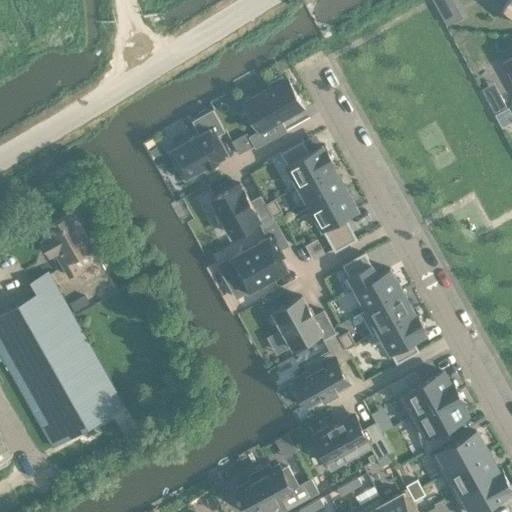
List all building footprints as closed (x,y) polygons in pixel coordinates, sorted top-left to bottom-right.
[(453,0),(437,0),(434,2),(447,25),(462,16),(453,0)] [(511,0),(498,0),(511,11),(511,0)] [(511,56),(501,62),(511,81),(511,56)] [(269,87),(243,101),(258,129),(248,135),(255,147),(286,130),(280,119),(303,107),(287,77),(283,79),(281,76),(267,84),(269,87)] [(500,95),(488,102),(494,112),(506,105),(500,95)] [(198,132),(168,149),(183,177),(201,167),(202,169),(223,157),(222,156),(224,155),(213,135),(224,129),(212,108),(191,119),(198,132)] [(302,140),(280,152),(298,185),(333,165),(333,166),(335,165),(322,143),(308,151),(302,140)] [(333,165),(298,185),(310,205),(345,186),(333,166),(333,165)] [(239,182),(211,198),(231,233),(258,219),(260,224),(272,217),(260,195),(250,200),(242,187),(239,182)] [(345,186),(310,205),(334,250),(356,238),(344,215),(357,208),(345,186)] [(274,198),(265,203),(272,215),(281,210),(274,198)] [(99,257),(92,245),(72,211),(45,226),(56,245),(52,247),(68,275),(99,257)] [(267,235),(227,257),(245,291),(287,268),(281,257),(284,255),(279,247),(287,243),(274,220),(262,227),(267,235)] [(364,252),(342,264),(366,307),(366,308),(401,289),(389,267),(376,274),(364,252)] [(116,269),(107,274),(127,309),(136,304),(116,269)] [(0,312),(0,353),(52,446),(123,406),(67,305),(47,271),(29,281),(36,293),(0,312)] [(401,289),(366,308),(366,307),(359,311),(371,334),(378,330),(378,329),(413,310),(412,309),(401,289)] [(83,294),(69,302),(75,314),(90,306),(83,294)] [(322,309),(312,314),(304,300),(301,295),(273,310),(282,326),(277,329),(286,347),(292,344),(292,346),(319,331),(323,338),(335,331),(322,309)] [(413,310),(378,329),(378,330),(396,362),(418,350),(412,339),(426,331),(413,308),(412,309),(413,310)] [(347,330),(338,335),(345,347),(354,342),(347,330)] [(330,351),(306,364),(310,372),(295,380),(307,403),(322,395),(323,397),(337,389),(336,387),(347,381),(337,362),(349,355),(345,347),(338,335),(336,331),(323,338),(330,351)] [(408,417),(457,390),(451,379),(448,381),(442,369),(420,382),(414,370),(390,384),(408,417)] [(457,390),(408,417),(426,450),(450,437),(444,425),(466,413),(460,402),(463,400),(457,390)] [(329,428),(314,437),(326,459),(342,451),(346,458),(370,445),(377,457),(390,450),(374,422),(362,429),(354,414),(343,421),(342,419),(328,426),(329,428)] [(475,429),(430,455),(440,474),(486,449),(475,429)] [(0,460),(11,454),(0,434),(0,460)] [(486,449),(440,474),(452,495),(495,472),(495,471),(490,463),(493,462),(486,449)] [(386,452),(376,458),(380,465),(390,460),(386,452)] [(291,488),(277,464),(237,486),(251,511),(253,511),(281,497),(286,508),(310,494),(303,482),(291,488)] [(495,472),(452,495),(461,511),(468,511),(511,488),(500,468),(495,471),(495,472)] [(347,482),(351,489),(361,483),(357,476),(347,482)] [(416,478),(405,484),(409,492),(420,486),(416,478)] [(336,487),(340,495),(351,489),(347,482),(336,487)] [(420,486),(409,492),(413,499),(424,493),(420,486)] [(378,494),(388,511),(413,511),(402,491),(383,502),(379,493),(378,494)] [(359,504),(363,511),(388,511),(378,494),(359,504)] [(309,503),(313,510),(323,504),(319,497),(309,503)] [(300,511),(308,511),(313,510),(309,503),(298,508),(300,511)]
